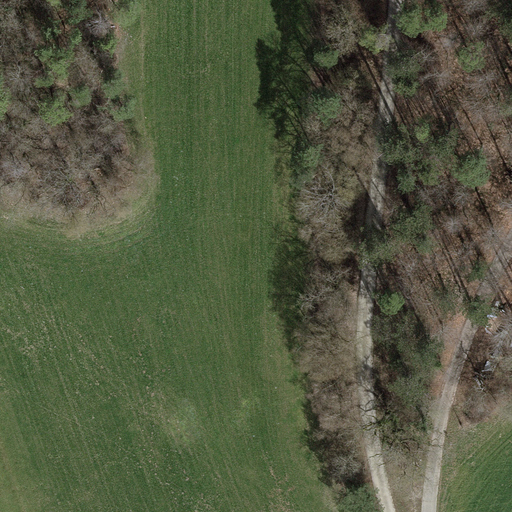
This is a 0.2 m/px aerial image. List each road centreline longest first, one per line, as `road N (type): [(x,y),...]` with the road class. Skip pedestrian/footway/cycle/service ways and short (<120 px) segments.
road 1 (unclassified): [(394,511),(375,431),(373,284),(399,0)]
road 2 (track): [(426,511),(444,410),(477,312),(511,246)]
